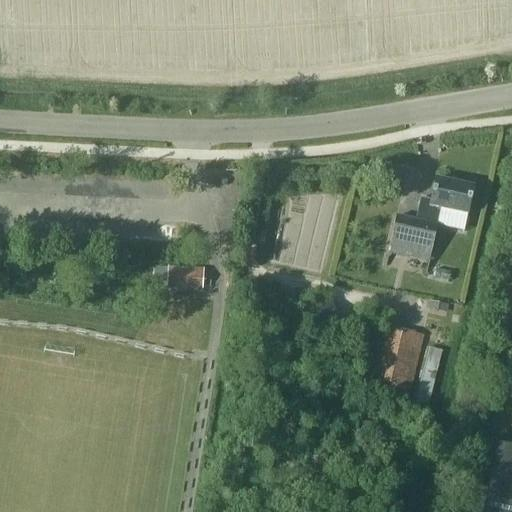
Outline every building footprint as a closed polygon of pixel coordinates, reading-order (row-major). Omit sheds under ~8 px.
[(467,216),(473,189),(435,180),(431,201),(419,198),(414,222),(395,218),(388,247),(431,256),(441,210),(467,216)] [(152,284),(166,285),(202,287),(203,272),(153,269),(152,284)] [(412,401),(427,335),(386,326),(371,392),(412,401)] [(440,353),(429,350),(424,370),(435,373),(440,353)] [(511,511),(511,450),(496,447),(487,490),(471,486),(465,511),(511,511)] [(311,471),(329,475),(333,456),(314,453),(311,471)]
